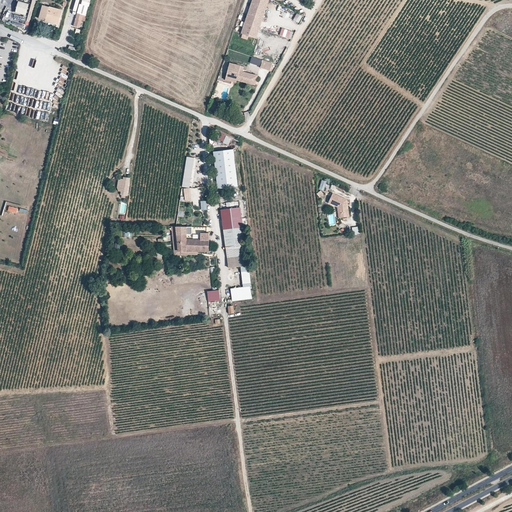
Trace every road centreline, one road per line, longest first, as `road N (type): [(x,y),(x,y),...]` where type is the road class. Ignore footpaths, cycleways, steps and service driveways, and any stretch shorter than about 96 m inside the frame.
road 1 (unclassified): [(0,26),(368,190)]
road 2 (track): [(249,511),(205,119)]
road 3 (unclassified): [(368,190),(488,15),(511,4)]
road 4 (unclassified): [(368,190),(511,248)]
road 5 (unknown): [(243,136),(301,29)]
